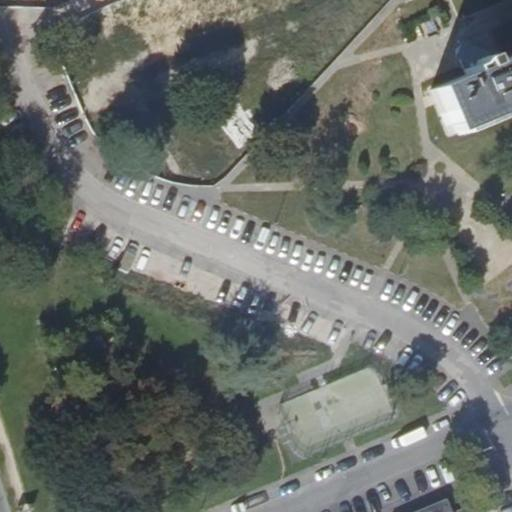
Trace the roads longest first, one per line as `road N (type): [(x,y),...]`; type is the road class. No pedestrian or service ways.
road 1 (residential): [(2,43),(27,107),(78,193),(424,336),(467,374),(497,421)]
road 2 (residential): [(497,421),(274,511)]
